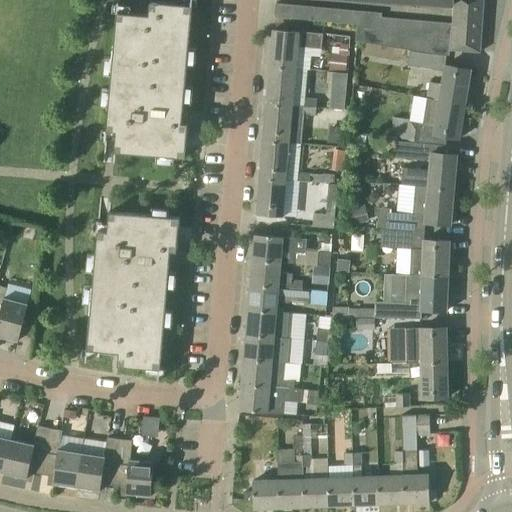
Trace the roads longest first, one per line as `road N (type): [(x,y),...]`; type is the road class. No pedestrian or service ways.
road 1 (residential): [(209,393),(218,382),(248,0)]
road 2 (residential): [(209,393),(179,399),(73,387),(0,369)]
road 3 (tertiary): [(501,327),(490,509)]
road 4 (tertiary): [(501,327),(511,161)]
